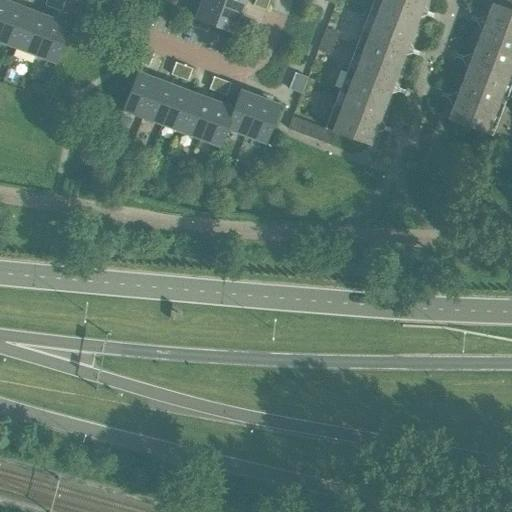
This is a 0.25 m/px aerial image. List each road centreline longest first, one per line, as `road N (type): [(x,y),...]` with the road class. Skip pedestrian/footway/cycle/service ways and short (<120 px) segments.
road 1 (unclassified): [(0,348),(230,413),(511,466)]
road 2 (secondary): [(511,313),(0,271)]
road 3 (secondary): [(0,337),(291,362),(511,366)]
road 4 (primary): [(0,405),(401,511)]
road 5 (residential): [(283,0),(263,56),(236,74),(119,27),(90,0)]
